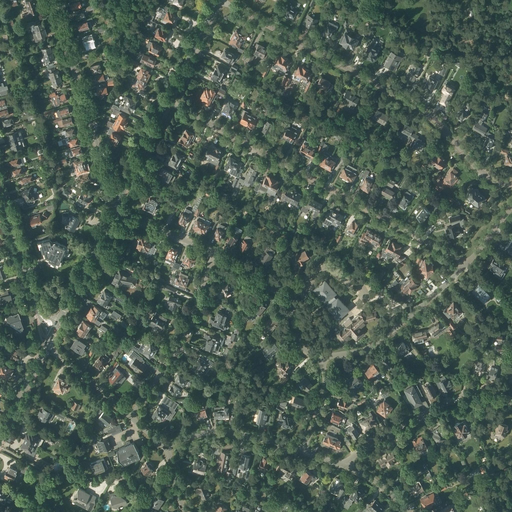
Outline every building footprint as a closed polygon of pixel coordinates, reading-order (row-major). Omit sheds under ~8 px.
[(80,0),(71,3),(73,9),(82,6),(80,0)] [(290,0),(290,1),(283,13),(284,13),(284,15),(286,16),(288,16),(289,14),(293,17),(298,8),(298,7),(299,6),(300,4),(292,0),(290,0)] [(27,7),(29,13),(21,15),(24,22),(32,19),(31,16),(34,15),(34,12),(39,11),(37,4),(27,7)] [(86,17),(85,14),(88,13),(89,11),(100,7),(99,4),(85,8),(85,11),(84,11),(73,15),(75,20),(77,19),(77,20),(86,17)] [(160,17),(168,21),(170,20),(174,22),(175,22),(176,21),(177,18),(177,17),(177,16),(174,15),(175,14),(171,12),(170,13),(167,11),(168,7),(164,5),(161,4),(160,7),(158,11),(162,13),(160,17)] [(385,5),(382,13),(388,15),(391,7),(385,5)] [(309,15),(304,24),(313,29),(318,19),(309,15)] [(148,22),(154,26),(152,30),(157,32),(155,35),(156,35),(155,36),(165,40),(168,33),(166,32),(166,31),(162,29),(162,30),(155,26),(157,23),(145,17),(144,21),(145,22),(146,22),(147,23),(148,22)] [(78,28),(79,29),(80,30),(80,31),(91,27),(91,26),(92,26),(92,27),(95,26),(93,21),(92,18),(87,19),(87,21),(78,24),(79,27),(78,28)] [(34,21),(27,23),(28,27),(31,27),(31,29),(32,32),(36,31),(45,28),(43,22),(40,23),(39,20),(34,22),(34,21)] [(324,34),(330,37),(332,32),(334,33),(338,26),(329,21),(327,25),(328,25),(326,28),(324,31),(325,32),(324,34)] [(107,24),(97,28),(99,33),(108,29),(107,24)] [(36,31),(32,32),(36,41),(37,44),(46,41),(45,38),(44,36),(47,35),(45,28),(36,31)] [(340,42),(343,43),(342,44),(346,46),(352,36),(348,34),(350,30),(346,28),(344,32),(345,32),(340,42)] [(233,36),(243,41),(244,41),(247,35),(236,29),(233,36)] [(82,40),(83,40),(83,41),(84,43),(95,40),(93,33),(82,37),(81,37),(81,38),(81,39),(82,39),(82,40)] [(346,46),(350,48),(351,47),(353,49),(358,39),(360,35),(357,34),(355,37),(352,36),(346,46)] [(230,42),(239,47),(243,41),(233,36),(230,42)] [(85,49),(86,50),(97,46),(95,40),(84,43),(85,46),(84,47),(84,48),(85,49)] [(364,55),(368,57),(368,58),(372,60),(373,58),(374,59),(376,59),(377,57),(376,56),(375,55),(378,49),(373,47),(375,42),(375,41),(373,40),(372,41),(368,48),(367,48),(365,51),(366,52),(364,55)] [(150,46),(148,50),(158,55),(159,54),(160,54),(161,53),(160,52),(160,51),(162,47),(152,42),(150,46)] [(252,55),(249,53),(245,61),(251,64),(255,54),(263,58),(263,57),(266,58),(270,50),(257,43),(255,47),(257,48),(256,49),(255,49),(252,55)] [(40,46),(42,52),(42,51),(43,55),(52,52),(50,46),(48,47),(47,44),(40,46)] [(430,46),(426,54),(432,57),(436,50),(430,46)] [(236,60),(240,54),(236,53),(235,55),(225,50),(222,56),(227,58),(226,59),(234,63),(236,60)] [(387,59),(384,64),(395,70),(402,57),(391,51),(389,55),(387,59)] [(43,55),(45,59),(44,59),(46,64),(52,62),(52,60),(52,59),(54,58),(52,52),(43,55)] [(142,57),(140,61),(153,67),(156,59),(146,54),(147,54),(144,53),(142,57)] [(273,64),(272,66),(272,67),(278,70),(280,66),(285,57),(281,55),(281,56),(278,55),(274,64),(273,64)] [(280,66),(283,68),(283,69),(286,71),(290,61),(288,60),(288,59),(285,57),(280,66)] [(92,69),(93,72),(97,71),(97,72),(103,71),(100,63),(91,65),(92,69)] [(412,64),(405,79),(409,81),(410,78),(413,80),(416,75),(416,76),(418,72),(420,67),(412,64)] [(216,68),(214,71),(224,77),(224,76),(227,70),(218,66),(217,68),(216,68)] [(295,76),(297,77),(298,76),(301,78),(306,69),(302,67),(302,68),(299,66),(294,76),(295,76)] [(48,70),(49,73),(48,73),(48,74),(48,75),(49,79),(51,79),(60,76),(58,70),(55,71),(54,67),(48,70)] [(139,72),(137,71),(135,75),(147,81),(150,73),(148,72),(149,71),(141,67),(139,72)] [(302,83),(307,86),(303,93),(307,94),(312,82),(310,81),(310,80),(308,79),(311,73),(309,71),(309,70),(306,69),(301,78),(304,79),(302,83)] [(227,78),(224,76),(224,77),(214,71),(212,75),(213,75),(211,78),(221,83),(222,80),(225,82),(227,78)] [(94,77),(95,81),(96,81),(96,83),(105,80),(103,74),(94,76),(95,77),(94,77)] [(132,85),(133,85),(132,87),(137,90),(138,87),(140,88),(141,87),(143,88),(147,81),(135,75),(137,76),(132,85)] [(51,79),(52,82),(54,88),(60,86),(59,83),(62,82),(60,76),(51,79)] [(429,76),(424,87),(428,89),(427,90),(431,92),(437,80),(429,76)] [(321,77),(318,83),(316,82),(313,86),(316,87),(317,84),(326,89),(330,82),(321,77)] [(0,91),(8,89),(7,86),(4,87),(3,83),(0,83),(0,91)] [(445,84),(440,92),(445,95),(441,102),(445,105),(454,89),(455,87),(451,85),(450,86),(445,84)] [(108,86),(107,86),(97,89),(99,96),(100,98),(105,97),(104,95),(109,93),(108,90),(112,89),(111,86),(110,86),(109,86),(108,86)] [(203,93),(212,98),(214,99),(216,95),(214,94),(216,91),(210,88),(210,89),(207,88),(205,90),(203,93)] [(341,101),(350,106),(350,104),(355,107),(356,103),(357,104),(358,102),(358,101),(359,98),(353,95),(354,94),(347,90),(341,101)] [(50,97),(51,97),(52,100),(53,100),(55,106),(59,105),(59,103),(67,100),(65,94),(64,94),(63,92),(62,92),(62,93),(56,95),(55,92),(49,94),(50,97)] [(203,101),(203,102),(207,105),(208,104),(209,104),(210,102),(212,103),(214,99),(212,98),(203,93),(201,97),(202,97),(201,99),(203,101)] [(124,98),(124,99),(123,101),(134,107),(136,105),(135,104),(136,103),(135,103),(137,101),(125,95),(124,98)] [(337,99),(331,109),(335,111),(340,101),(337,99)] [(226,111),(228,113),(227,115),(231,117),(237,105),(235,103),(229,100),(225,107),(227,108),(226,111)] [(464,105),(466,106),(456,115),(461,121),(469,114),(468,113),(471,110),(469,109),(473,105),(469,100),(464,105)] [(121,104),(119,107),(131,113),(132,111),(132,110),(133,110),(134,107),(123,101),(121,104)] [(367,112),(374,115),(372,118),(384,124),(388,116),(377,109),(376,112),(372,109),(374,105),(372,104),(367,112)] [(0,108),(0,116),(6,115),(6,117),(14,114),(13,113),(10,114),(8,108),(7,108),(7,106),(0,108)] [(480,136),(486,139),(487,136),(484,134),(485,130),(486,131),(488,127),(486,126),(488,123),(484,120),(490,109),(485,106),(473,127),(482,133),(480,136)] [(68,107),(59,110),(56,111),(58,117),(61,116),(70,113),(68,107)] [(36,116),(34,108),(25,111),(28,119),(36,116)] [(116,118),(117,118),(116,120),(126,125),(128,121),(125,120),(127,117),(120,113),(121,112),(119,111),(114,108),(112,113),(118,116),(116,118)] [(240,117),(242,118),(240,122),(246,124),(251,113),(244,109),(240,117)] [(252,114),(251,113),(246,124),(252,127),(258,115),(253,113),(252,114)] [(13,117),(3,120),(4,126),(15,123),(13,117)] [(54,121),(54,123),(58,122),(60,127),(64,126),(65,126),(73,123),(71,117),(63,119),(62,118),(54,121)] [(115,130),(116,130),(116,128),(120,130),(121,127),(124,129),(126,125),(116,120),(115,121),(114,123),(109,120),(106,125),(106,126),(115,130)] [(267,120),(261,131),(268,134),(274,124),(267,120)] [(400,132),(408,137),(406,141),(409,143),(410,142),(415,134),(411,132),(413,128),(406,123),(402,129),(401,129),(400,132)] [(110,140),(113,141),(112,143),(117,145),(121,137),(116,134),(117,131),(116,130),(115,130),(106,126),(105,129),(109,131),(108,133),(111,135),(110,136),(112,137),(110,140)] [(280,136),(282,137),(283,137),(286,139),(291,129),(288,127),(285,126),(284,129),(283,129),(281,132),(282,133),(280,136)] [(62,135),(64,134),(65,137),(77,133),(75,127),(65,130),(61,131),(61,129),(58,130),(58,133),(62,132),(62,135)] [(286,139),(290,140),(289,141),(292,142),(294,139),(296,136),(297,136),(300,130),(296,128),(294,131),(291,129),(286,139)] [(193,136),(194,134),(186,129),(183,136),(191,140),(193,141),(195,137),(193,136)] [(19,131),(8,135),(11,142),(23,138),(21,130),(19,131)] [(486,139),(482,146),(488,149),(494,137),(495,135),(494,135),(493,135),(490,133),(487,131),(486,131),(485,130),(484,134),(487,136),(486,139)] [(411,143),(410,146),(412,147),(419,151),(420,149),(421,150),(425,142),(417,138),(419,136),(415,134),(410,142),(411,143)] [(190,142),(191,140),(183,136),(179,142),(188,147),(190,143),(190,142)] [(61,140),(63,144),(69,142),(70,147),(80,144),(78,137),(70,140),(69,138),(61,140)] [(26,146),(23,138),(11,142),(13,149),(23,146),(26,146)] [(302,148),(300,152),(305,155),(312,142),(312,141),(309,140),(308,141),(305,140),(304,143),(303,143),(302,145),(301,148),(302,148)] [(312,142),(305,155),(311,158),(313,154),(314,154),(315,151),(319,145),(312,142)] [(209,148),(205,146),(201,154),(207,158),(208,156),(209,155),(212,157),(216,148),(212,146),(210,145),(209,148)] [(75,148),(75,147),(68,149),(71,156),(74,155),(74,156),(77,155),(77,156),(81,155),(81,153),(82,153),(82,152),(82,151),(83,151),(82,150),(81,147),(80,147),(80,146),(75,148)] [(213,172),(217,174),(219,168),(221,164),(218,163),(219,160),(218,160),(222,151),(220,150),(216,148),(212,157),(210,161),(217,165),(214,171),(213,171),(213,172)] [(507,154),(505,163),(511,165),(511,156),(507,155),(508,151),(501,149),(500,152),(507,154)] [(174,155),(172,157),(181,162),(184,156),(176,151),(174,155)] [(320,165),(326,168),(330,158),(332,156),(329,154),(329,153),(325,151),(320,160),(322,161),(320,165)] [(429,162),(432,164),(432,163),(435,165),(441,156),(437,154),(437,155),(435,154),(429,162)] [(441,156),(435,165),(438,167),(437,169),(439,170),(446,160),(444,159),(444,158),(441,156)] [(171,160),(169,163),(177,168),(181,162),(172,157),(171,160)] [(224,169),(227,170),(230,171),(237,158),(234,157),(233,158),(230,157),(224,169)] [(10,160),(12,166),(17,165),(17,167),(20,166),(22,165),(22,163),(20,163),(18,158),(10,160)] [(74,168),(76,167),(86,164),(87,163),(86,161),(85,161),(85,158),(72,162),(74,168)] [(230,172),(232,173),(233,173),(234,173),(234,172),(235,172),(235,171),(237,172),(242,162),(239,161),(240,160),(237,158),(230,171),(230,172)] [(336,161),(330,158),(326,168),(331,171),(336,162),(336,161)] [(393,160),(388,169),(393,171),(398,163),(393,160)] [(87,164),(86,164),(76,167),(78,173),(88,170),(87,167),(88,167),(88,166),(87,165),(87,164)] [(342,177),(343,177),(343,178),(346,179),(352,167),(348,164),(347,167),(345,166),(340,175),(343,176),(342,177)] [(17,167),(18,168),(13,170),(15,176),(23,173),(21,167),(20,166),(17,167)] [(238,182),(238,183),(232,194),(235,195),(242,184),(243,185),(245,182),(250,184),(253,186),(258,176),(255,175),(257,170),(251,167),(246,176),(245,179),(246,180),(245,181),(240,178),(238,182)] [(349,181),(350,181),(350,180),(352,182),(357,173),(356,172),(357,169),(352,167),(346,179),(349,181)] [(158,178),(162,181),(164,178),(169,181),(173,174),(162,168),(158,175),(159,176),(158,178)] [(361,187),(363,188),(368,191),(370,186),(371,187),(374,181),(373,181),(374,178),(368,175),(370,171),(366,169),(362,176),(366,178),(364,181),(362,184),(363,184),(361,187)] [(436,183),(437,184),(435,187),(440,191),(446,183),(451,187),(457,179),(455,177),(456,176),(454,175),(457,172),(453,169),(442,183),(439,180),(438,180),(436,183)] [(81,181),(91,178),(89,172),(79,175),(81,181)] [(24,175),(25,177),(21,178),(23,184),(34,181),(31,173),(24,175)] [(437,177),(438,178),(435,182),(436,183),(438,180),(439,180),(443,175),(440,173),(437,177)] [(262,184),(261,186),(268,189),(273,178),(273,176),(271,176),(270,176),(269,176),(267,175),(266,177),(266,176),(262,184)] [(385,186),(381,192),(391,197),(393,198),(396,192),(394,191),(391,189),(392,187),(396,181),(387,176),(384,182),(385,183),(384,185),(385,186)] [(270,197),(270,198),(269,201),(274,204),(277,196),(274,195),(277,191),(275,190),(279,183),(278,182),(279,181),(277,180),(276,178),(275,177),(274,178),(273,178),(268,189),(267,191),(272,194),(270,197)] [(24,195),(24,196),(34,193),(34,192),(32,186),(21,190),(22,192),(21,193),(22,194),(24,195)] [(59,186),(52,188),(54,194),(59,194),(60,191),(59,186)] [(80,191),(82,192),(91,197),(91,196),(90,196),(93,191),(83,186),(80,191)] [(283,194),(282,197),(283,200),(288,203),(289,200),(294,190),(288,187),(284,195),(283,194)] [(474,189),(471,187),(465,196),(472,201),(479,193),(479,192),(475,188),(474,189)] [(296,203),(301,194),(294,190),(289,200),(296,203)] [(401,199),(398,203),(402,206),(403,207),(404,208),(405,208),(406,207),(406,206),(407,204),(411,198),(413,195),(407,190),(406,192),(405,193),(402,198),(400,199),(401,199)] [(27,201),(27,202),(28,203),(29,204),(34,203),(35,201),(34,200),(39,199),(39,192),(37,192),(34,193),(24,196),(24,197),(26,202),(27,201)] [(78,199),(80,200),(79,202),(84,204),(85,203),(87,204),(89,200),(90,201),(92,197),(91,197),(82,192),(78,199)] [(475,206),(476,207),(477,207),(478,206),(479,207),(485,198),(479,193),(472,201),(475,204),(475,205),(475,206)] [(146,210),(147,209),(153,212),(156,206),(157,207),(159,202),(155,200),(152,198),(151,199),(150,198),(148,202),(146,201),(145,204),(143,203),(142,206),(144,207),(143,209),(146,210)] [(306,200),(303,206),(301,210),(306,213),(309,208),(312,209),(316,201),(311,198),(309,202),(306,200)] [(312,209),(315,211),(313,215),(318,218),(319,215),(323,209),(320,208),(322,204),(316,201),(312,209)] [(176,212),(179,206),(171,203),(169,209),(176,212)] [(430,212),(424,207),(423,208),(421,206),(418,209),(420,211),(416,216),(417,217),(420,219),(423,221),(426,217),(426,218),(429,215),(428,215),(430,212)] [(182,214),(181,213),(179,216),(180,217),(178,222),(185,225),(186,223),(188,219),(190,216),(192,211),(186,209),(184,213),(183,212),(182,214)] [(328,218),(333,221),(337,212),(332,209),(330,213),(327,212),(324,217),(327,219),(328,218)] [(40,216),(40,215),(30,218),(33,227),(37,226),(36,224),(42,222),(41,218),(43,217),(44,216),(46,218),(49,215),(45,212),(42,215),(42,214),(42,215),(40,216)] [(69,212),(63,212),(63,217),(66,216),(69,217),(65,225),(66,225),(67,225),(67,226),(74,230),(76,225),(80,227),(83,221),(79,219),(72,215),(72,216),(70,215),(70,214),(69,214),(69,213),(69,212)] [(333,221),(331,224),(336,226),(338,226),(338,225),(341,226),(344,221),(341,219),(343,215),(337,212),(333,221)] [(193,227),(195,228),(195,229),(199,231),(205,219),(199,216),(197,219),(196,221),(195,221),(194,225),(193,227)] [(450,237),(452,236),(453,237),(455,237),(456,236),(456,235),(458,235),(457,232),(460,231),(459,227),(462,226),(462,227),(463,226),(466,225),(464,218),(461,219),(460,216),(451,218),(452,222),(454,222),(455,225),(448,227),(448,229),(446,230),(447,235),(450,234),(450,237)] [(199,231),(203,233),(203,232),(205,233),(210,225),(211,222),(205,219),(199,231)] [(353,222),(348,230),(347,231),(355,235),(356,233),(356,232),(357,231),(356,230),(358,226),(358,227),(360,224),(356,222),(355,223),(353,222)] [(215,238),(217,238),(217,240),(218,241),(219,240),(220,240),(222,236),(223,236),(225,233),(224,232),(225,231),(217,227),(216,230),(214,235),(214,236),(216,237),(215,238)] [(227,244),(229,245),(230,245),(233,247),(234,245),(236,241),(238,238),(241,232),(242,230),(236,227),(235,229),(232,227),(229,234),(231,235),(226,243),(227,243),(227,244)] [(61,232),(52,228),(49,232),(59,237),(61,232)] [(364,232),(361,237),(360,240),(368,245),(374,233),(368,229),(366,233),(364,232)] [(368,245),(371,247),(371,246),(376,249),(381,241),(379,240),(381,236),(374,233),(368,245)] [(251,243),(254,239),(247,235),(243,242),(242,241),(240,244),(241,244),(239,247),(246,251),(251,243)] [(141,237),(137,248),(138,248),(142,250),(142,249),(143,249),(144,249),(144,250),(147,251),(146,253),(151,255),(154,248),(155,244),(151,242),(151,241),(141,237)] [(44,259),(51,262),(50,263),(57,267),(58,265),(60,266),(62,261),(61,260),(64,254),(65,255),(69,247),(55,241),(50,243),(49,238),(37,242),(39,249),(40,249),(41,253),(42,252),(44,258),(44,259)] [(382,252),(383,253),(382,255),(385,257),(386,254),(390,256),(396,244),(393,242),(393,243),(390,241),(386,249),(384,248),(382,252)] [(271,261),(270,260),(276,251),(270,248),(271,247),(267,244),(264,249),(266,251),(260,259),(263,262),(268,266),(271,261)] [(395,256),(397,257),(396,259),(400,262),(406,257),(399,253),(402,248),(400,247),(400,246),(396,244),(390,256),(390,255),(394,257),(395,256)] [(166,257),(166,259),(169,261),(170,259),(174,260),(175,261),(177,258),(176,257),(177,253),(176,253),(177,250),(174,248),(173,248),(172,247),(171,247),(170,247),(166,257)] [(286,251),(289,257),(294,254),(300,264),(305,262),(304,260),(309,257),(305,249),(299,253),(298,251),(294,253),(291,248),(286,251)] [(183,261),(190,266),(192,267),(194,263),(193,262),(196,258),(192,255),(191,256),(190,255),(189,255),(188,256),(187,255),(183,260),(184,260),(183,261)] [(490,261),(491,261),(491,262),(490,263),(493,264),(490,269),(496,273),(495,274),(501,279),(505,273),(504,271),(507,267),(503,264),(504,262),(499,259),(498,261),(494,258),(493,259),(493,258),(492,258),(491,259),(490,260),(490,261)] [(424,260),(422,259),(417,269),(435,266),(435,264),(434,263),(432,263),(425,259),(424,260)] [(347,260),(345,264),(354,269),(356,265),(347,260)] [(436,269),(435,266),(417,269),(425,277),(426,275),(427,277),(434,271),(434,270),(436,269)] [(119,286),(120,286),(122,282),(134,284),(134,280),(135,280),(136,280),(136,279),(136,278),(136,277),(135,277),(130,276),(130,274),(118,268),(117,272),(116,272),(114,278),(112,282),(116,284),(117,285),(117,286),(118,286),(119,286)] [(177,277),(177,278),(187,282),(187,281),(188,281),(188,280),(189,277),(187,276),(188,275),(181,272),(178,278),(177,277)] [(405,280),(413,289),(416,287),(416,286),(418,284),(414,280),(411,276),(408,278),(408,277),(405,280)] [(176,280),(175,284),(185,288),(186,285),(187,285),(187,283),(187,282),(177,278),(176,280)] [(336,292),(333,288),(335,285),(324,278),(322,281),(323,281),(314,289),(325,302),(326,301),(329,304),(327,306),(338,319),(349,309),(338,297),(337,297),(334,294),(336,292)] [(395,286),(398,289),(401,286),(407,293),(409,291),(410,292),(413,289),(405,280),(403,278),(398,283),(396,280),(389,286),(392,289),(395,286)] [(222,294),(223,296),(225,295),(226,295),(230,293),(231,293),(230,292),(233,290),(231,287),(231,286),(229,282),(225,284),(225,283),(220,286),(220,287),(219,288),(218,288),(219,290),(220,290),(221,292),(222,294)] [(475,292),(481,298),(481,299),(485,303),(491,298),(489,296),(491,293),(484,287),(483,288),(481,286),(477,283),(471,289),(474,292),(475,292)] [(113,295),(105,289),(101,295),(110,301),(112,298),(114,299),(117,295),(114,293),(113,295)] [(0,298),(1,301),(0,301),(1,302),(12,299),(10,293),(8,294),(7,290),(0,291),(0,298)] [(101,295),(97,301),(108,308),(110,306),(108,305),(109,304),(108,304),(110,301),(101,295)] [(168,301),(166,306),(175,310),(177,304),(180,305),(181,300),(170,296),(168,301)] [(253,304),(248,311),(257,318),(259,315),(266,307),(260,302),(257,306),(253,304)] [(443,311),(449,317),(451,315),(454,318),(458,314),(459,316),(463,312),(454,302),(449,306),(447,307),(446,308),(445,309),(444,310),(443,311)] [(147,303),(142,312),(145,314),(148,309),(150,311),(153,306),(147,303)] [(90,310),(101,318),(102,317),(103,319),(107,313),(94,305),(92,307),(90,310)] [(219,312),(218,312),(216,318),(226,321),(228,315),(230,316),(232,312),(234,314),(236,312),(233,309),(227,307),(225,314),(221,313),(221,311),(220,311),(219,312)] [(89,313),(87,316),(99,324),(101,321),(103,319),(102,317),(101,318),(90,310),(88,313),(89,313)] [(336,333),(337,334),(336,334),(344,343),(353,335),(355,338),(362,332),(360,329),(367,322),(378,319),(376,311),(373,312),(373,313),(367,315),(363,311),(361,311),(351,320),(349,317),(341,325),(344,327),(342,329),(339,331),(338,331),(337,332),(336,333)] [(11,314),(5,316),(7,321),(9,322),(20,318),(18,312),(11,315),(11,314)] [(156,329),(157,327),(161,329),(162,327),(164,329),(167,324),(165,323),(167,319),(156,312),(154,316),(154,315),(149,324),(156,329)] [(271,317),(264,326),(261,330),(268,335),(278,322),(271,317)] [(9,322),(11,323),(10,325),(20,332),(21,330),(22,330),(23,330),(22,329),(23,327),(20,319),(21,319),(20,318),(9,322)] [(222,327),(224,328),(225,328),(226,328),(226,326),(227,327),(227,325),(225,325),(226,321),(216,318),(215,320),(211,319),(210,323),(222,327)] [(94,327),(83,320),(79,326),(88,331),(90,328),(92,329),(94,327)] [(451,320),(447,323),(453,330),(454,330),(456,328),(456,327),(451,320)] [(425,329),(412,332),(414,341),(415,344),(424,342),(423,339),(427,338),(426,333),(430,332),(432,335),(442,328),(438,322),(428,329),(429,329),(425,330),(425,329)] [(100,328),(106,332),(105,332),(112,336),(113,334),(111,332),(108,329),(102,325),(100,328)] [(76,331),(84,337),(87,338),(89,336),(88,336),(90,332),(88,331),(79,326),(76,331)] [(448,331),(452,337),(456,334),(451,328),(448,331)] [(205,333),(204,337),(208,339),(208,342),(220,346),(222,346),(225,337),(216,334),(215,337),(205,333)] [(498,344),(497,344),(496,349),(507,350),(507,346),(505,346),(505,345),(504,345),(504,340),(502,339),(503,335),(498,334),(497,339),(498,340),(498,344)] [(79,351),(82,353),(83,354),(84,353),(86,351),(85,351),(86,350),(84,349),(85,348),(87,345),(77,338),(71,346),(75,348),(79,351)] [(143,344),(154,353),(156,351),(156,350),(158,348),(147,340),(144,345),(143,344)] [(398,351),(400,354),(402,353),(405,356),(410,352),(407,349),(409,347),(407,344),(406,345),(403,341),(396,347),(399,351),(398,351)] [(206,347),(205,349),(209,350),(210,349),(213,350),(213,352),(218,353),(220,348),(220,346),(208,342),(206,347)] [(140,351),(142,353),(143,352),(150,358),(152,355),(152,356),(154,353),(143,344),(139,349),(133,344),(131,347),(139,353),(140,351)] [(273,347),(274,347),(271,344),(261,352),(267,359),(271,356),(272,355),(277,351),(275,348),(274,348),(273,347)] [(16,358),(17,358),(19,355),(18,355),(19,352),(16,350),(16,349),(8,345),(3,353),(12,357),(12,358),(15,359),(16,358)] [(133,351),(129,356),(134,360),(130,365),(140,373),(146,365),(143,363),(144,361),(142,359),(143,358),(139,355),(133,351)] [(98,368),(98,369),(99,369),(100,369),(101,369),(101,368),(103,366),(104,367),(107,363),(107,362),(108,361),(109,362),(111,359),(106,354),(105,356),(102,354),(101,355),(98,359),(95,363),(96,364),(96,365),(98,367),(97,368),(98,368)] [(386,364),(387,366),(386,367),(389,370),(392,367),(393,366),(396,362),(392,358),(391,359),(386,354),(383,357),(384,358),(381,361),(385,365),(386,364)] [(204,370),(208,364),(211,366),(214,362),(208,358),(206,361),(199,357),(191,369),(200,375),(201,374),(204,376),(207,372),(204,370)] [(476,360),(473,359),(471,358),(470,363),(475,365),(473,372),(477,373),(482,375),(486,362),(476,359),(476,360)] [(282,360),(281,362),(279,360),(276,364),(278,366),(278,367),(282,369),(279,373),(284,377),(280,381),(285,385),(291,376),(287,374),(293,365),(291,364),(292,363),(287,360),(285,359),(284,359),(282,360)] [(489,364),(491,366),(487,378),(494,380),(494,379),(497,379),(497,373),(496,373),(498,367),(494,366),(494,360),(492,359),(489,364)] [(0,375),(1,376),(0,377),(5,380),(6,377),(11,369),(0,363),(0,375)] [(369,367),(376,375),(378,373),(380,375),(384,371),(381,369),(379,370),(373,364),(369,367)] [(115,382),(119,386),(126,378),(124,376),(125,375),(116,367),(112,372),(113,373),(111,375),(112,376),(110,379),(115,383),(115,382)] [(365,371),(371,378),(370,379),(372,382),(376,379),(374,377),(376,375),(369,367),(365,371)] [(413,375),(416,383),(422,380),(418,373),(413,375)] [(175,379),(176,380),(175,381),(183,386),(184,385),(184,386),(185,386),(186,384),(186,383),(185,383),(186,382),(189,385),(191,382),(179,374),(175,379)] [(350,378),(356,385),(358,387),(363,383),(355,374),(350,378)] [(297,384),(298,382),(299,382),(307,390),(312,384),(304,376),(302,378),(299,375),(293,381),(297,384)] [(452,384),(450,379),(447,381),(444,375),(439,378),(435,380),(438,387),(442,385),(445,390),(446,390),(446,391),(450,389),(449,388),(451,387),(450,386),(451,386),(450,385),(452,384)] [(54,387),(56,388),(54,390),(59,393),(60,391),(63,392),(68,381),(59,376),(54,387)] [(352,400),(354,401),(355,401),(356,399),(357,400),(358,396),(355,395),(356,391),(355,389),(354,388),(356,385),(350,378),(345,383),(347,385),(345,387),(348,389),(350,387),(353,391),(350,397),(352,398),(352,400)] [(424,386),(427,392),(426,393),(429,398),(436,394),(431,382),(424,386)] [(172,386),(171,386),(169,390),(177,395),(181,389),(174,384),(172,386)] [(422,395),(422,396),(423,395),(417,384),(417,385),(418,387),(415,389),(413,386),(412,386),(406,389),(414,405),(421,401),(419,396),(422,395)] [(386,393),(383,389),(379,392),(384,399),(390,393),(388,391),(386,393)] [(293,395),(290,403),(302,407),(305,400),(293,395)] [(275,403),(278,404),(285,407),(285,406),(286,406),(287,402),(276,398),(276,399),(271,397),(270,399),(275,401),(275,403)] [(159,405),(152,415),(156,417),(156,418),(159,420),(160,420),(161,419),(162,419),(164,416),(166,417),(167,418),(170,420),(176,411),(174,410),(178,404),(174,401),(170,399),(166,405),(170,407),(168,411),(159,405)] [(346,408),(347,405),(350,405),(351,401),(348,400),(348,401),(343,399),(343,401),(339,400),(339,401),(338,402),(338,403),(338,405),(340,406),(339,409),(344,410),(345,408),(346,408)] [(378,410),(382,413),(381,413),(384,415),(385,415),(386,415),(392,407),(391,406),(391,405),(389,404),(388,404),(389,401),(385,399),(383,403),(382,402),(379,406),(380,406),(378,410)] [(221,407),(222,418),(223,418),(224,418),(225,418),(225,417),(229,417),(229,415),(230,415),(230,411),(229,411),(229,407),(226,407),(225,401),(221,402),(221,407)] [(76,402),(73,408),(78,411),(81,405),(76,402)] [(278,404),(278,405),(276,409),(283,412),(285,409),(284,409),(285,407),(278,404)] [(203,405),(194,408),(195,410),(198,419),(200,418),(201,420),(205,418),(204,417),(208,415),(205,407),(204,407),(203,405)] [(273,407),(262,405),(262,408),(257,407),(255,413),(258,414),(256,422),(265,424),(266,418),(267,418),(268,414),(267,414),(267,412),(271,413),(273,407)] [(44,420),(47,421),(50,422),(55,413),(43,407),(42,411),(40,410),(38,413),(40,414),(38,416),(41,418),(40,420),(43,422),(44,420)] [(55,413),(58,415),(57,416),(65,420),(65,418),(66,419),(67,417),(67,416),(56,411),(55,413)] [(110,426),(111,428),(107,430),(109,434),(113,432),(122,429),(120,425),(117,426),(111,421),(113,419),(104,411),(99,417),(108,425),(110,426)] [(372,414),(370,412),(364,416),(365,418),(365,419),(370,427),(374,425),(376,425),(377,422),(375,421),(374,419),(375,419),(372,414)] [(334,413),(331,420),(343,425),(346,418),(334,413)] [(282,414),(280,419),(284,421),(282,426),(286,428),(287,425),(291,427),(294,421),(292,420),(293,419),(282,414)] [(349,424),(351,426),(347,428),(354,438),(360,434),(352,422),(354,421),(350,416),(346,423),(349,425),(349,424)] [(359,421),(364,428),(363,431),(366,431),(367,429),(370,427),(365,419),(362,420),(362,419),(359,421)] [(467,434),(466,432),(469,430),(467,428),(467,427),(465,423),(464,423),(463,421),(460,422),(459,421),(455,424),(456,425),(453,427),(455,430),(453,431),(457,436),(458,436),(458,437),(461,435),(462,436),(467,434)] [(496,435),(495,435),(495,436),(499,438),(500,435),(504,437),(508,425),(499,422),(498,426),(496,425),(495,429),(496,429),(495,434),(496,434),(496,435)] [(321,443),(325,445),(325,444),(329,446),(329,444),(331,445),(338,428),(332,425),(331,428),(334,430),(333,431),(332,430),(330,431),(329,434),(327,433),(326,437),(325,437),(323,441),(322,441),(321,443)] [(435,440),(436,439),(438,443),(446,438),(439,426),(434,429),(436,433),(433,435),(434,436),(433,436),(435,440)] [(334,447),(337,448),(336,449),(339,450),(340,448),(339,447),(341,444),(339,443),(341,440),(337,439),(338,438),(335,436),(337,431),(339,432),(341,429),(338,428),(331,445),(334,446),(334,447)] [(25,438),(26,438),(25,440),(39,447),(43,440),(41,438),(40,439),(36,437),(37,436),(32,433),(31,434),(29,433),(28,435),(27,434),(25,438)] [(424,441),(422,436),(413,440),(420,453),(427,449),(425,447),(428,446),(426,441),(424,441)] [(99,438),(95,440),(97,443),(101,452),(104,451),(112,448),(112,447),(111,447),(107,438),(108,438),(108,437),(100,440),(99,438)] [(26,451),(30,453),(30,454),(34,456),(39,447),(25,440),(22,446),(26,449),(25,451),(26,452),(26,451)] [(125,446),(117,449),(119,455),(118,455),(120,459),(124,464),(140,457),(139,451),(137,447),(134,442),(131,443),(130,441),(124,443),(125,446)] [(379,460),(381,463),(382,463),(384,466),(388,464),(389,466),(394,463),(393,461),(396,458),(396,457),(396,456),(394,453),(393,454),(392,451),(387,454),(386,453),(383,455),(384,456),(379,459),(379,460)] [(218,469),(219,470),(218,472),(221,472),(221,470),(225,471),(229,453),(222,452),(218,469)] [(250,456),(243,455),(240,467),(247,469),(250,456)] [(259,467),(262,468),(261,471),(265,473),(269,463),(268,463),(270,460),(264,457),(262,460),(261,460),(258,466),(259,467)] [(101,471),(108,468),(104,458),(91,463),(91,464),(92,464),(94,468),(93,468),(93,469),(94,469),(96,472),(100,470),(101,471)] [(199,461),(196,460),(193,473),(198,474),(198,472),(204,473),(206,465),(207,462),(203,461),(202,460),(201,460),(199,461)] [(148,465),(146,463),(141,468),(148,475),(153,470),(151,468),(152,467),(152,466),(152,465),(150,464),(149,464),(148,465)] [(291,480),(293,477),(298,469),(290,464),(289,466),(284,463),(280,469),(285,471),(285,472),(285,473),(284,475),(291,480)] [(5,477),(8,479),(9,477),(14,479),(15,476),(16,476),(17,474),(18,475),(20,472),(18,471),(18,470),(10,466),(8,471),(7,471),(5,475),(6,475),(5,477)] [(474,470),(469,473),(471,477),(481,472),(484,470),(482,466),(474,470)] [(300,477),(305,480),(303,482),(307,484),(311,478),(315,481),(317,477),(311,473),(311,472),(308,470),(307,471),(305,469),(304,470),(304,471),(303,472),(302,474),(301,476),(300,477)] [(331,488),(330,491),(338,493),(339,494),(339,495),(342,497),(345,491),(340,488),(341,487),(342,484),(342,483),(343,480),(336,478),(334,484),(333,484),(331,488)] [(441,478),(436,481),(439,486),(444,484),(441,478)] [(412,491),(415,495),(416,496),(418,495),(419,494),(418,493),(419,493),(421,492),(422,491),(422,490),(424,490),(419,481),(418,481),(416,482),(416,483),(416,484),(410,487),(409,489),(410,491),(412,491)] [(255,486),(250,483),(247,489),(253,492),(255,486)] [(196,489),(198,493),(200,492),(202,498),(211,495),(209,489),(208,489),(206,484),(197,488),(197,489),(196,489)] [(341,502),(344,504),(345,503),(349,505),(350,505),(351,505),(352,502),(354,498),(358,500),(361,496),(362,496),(365,492),(356,487),(349,499),(345,496),(341,502)] [(86,491),(79,488),(73,500),(92,511),(95,504),(93,503),(96,497),(90,493),(89,496),(86,495),(87,494),(85,493),(86,491)] [(0,500),(1,501),(1,500),(2,500),(5,502),(10,492),(6,490),(3,489),(2,490),(0,489),(0,500)] [(470,490),(462,494),(464,499),(473,494),(470,490)] [(115,493),(110,494),(114,507),(118,509),(119,507),(120,507),(120,506),(120,505),(122,506),(128,504),(126,498),(124,497),(121,498),(119,497),(118,494),(115,493)] [(288,493),(286,497),(293,501),(295,497),(288,493)] [(434,493),(421,499),(425,507),(427,506),(428,507),(435,504),(434,502),(438,500),(434,493)] [(148,505),(146,503),(142,511),(144,511),(146,511),(150,506),(153,508),(155,506),(158,508),(164,499),(159,496),(158,497),(156,497),(154,496),(148,505)] [(370,505),(369,503),(363,509),(366,511),(371,511),(372,511),(380,504),(375,499),(370,505)] [(215,511),(225,511),(227,508),(222,506),(222,504),(218,501),(215,506),(218,508),(215,511)] [(455,511),(454,509),(458,507),(456,502),(441,510),(441,511),(455,511)]
